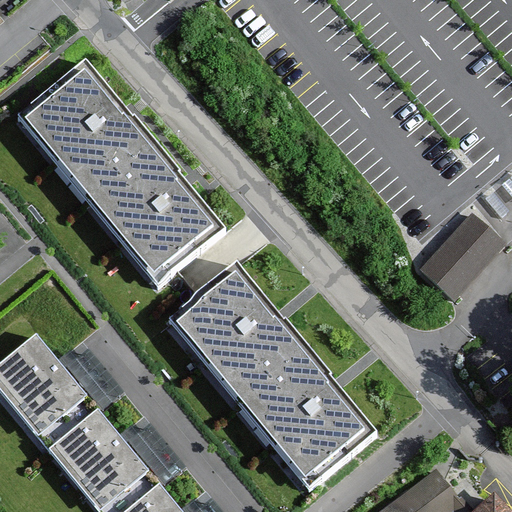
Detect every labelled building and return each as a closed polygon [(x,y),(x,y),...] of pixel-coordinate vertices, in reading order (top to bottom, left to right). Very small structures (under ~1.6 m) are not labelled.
[(230,233),(92,61),(13,124),(151,296),(230,233)] [(419,272),(458,304),(504,248),(465,216),(419,272)] [(387,431),(249,258),(170,321),(308,494),(387,431)] [(100,412),(35,336),(0,366),(0,395),(51,454),(100,412)] [(136,511),(165,487),(100,412),(51,454),(100,511),(136,511)] [(511,511),(511,503),(501,511),(473,511),(442,473),(394,511),(511,511)] [(186,511),(165,487),(136,511),(186,511)]
